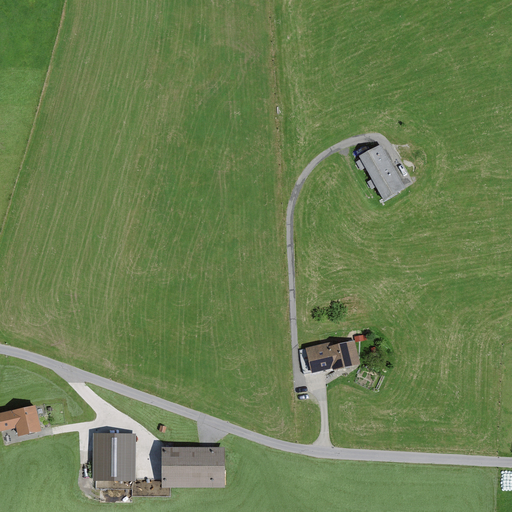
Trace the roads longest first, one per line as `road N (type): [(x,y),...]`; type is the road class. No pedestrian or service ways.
road 1 (unclassified): [(0,348),(288,448),(511,462)]
road 2 (track): [(325,453),(323,403),(297,371),(293,198),(324,155),(370,138),(387,145),(407,181)]
